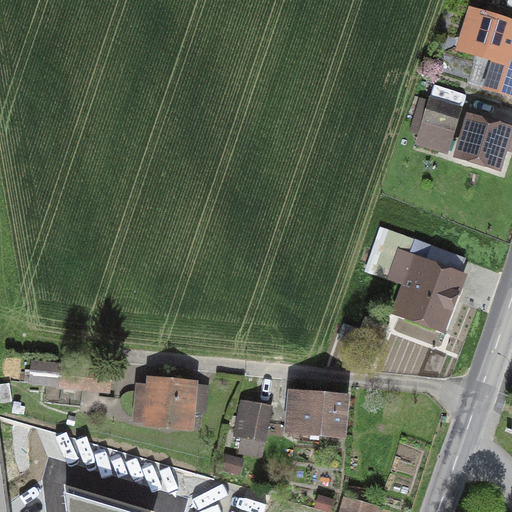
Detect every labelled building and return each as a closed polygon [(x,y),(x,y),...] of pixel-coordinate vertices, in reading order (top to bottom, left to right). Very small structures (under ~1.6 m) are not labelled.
[(511,66),(505,64),(511,42),(511,25),(472,13),(460,52),(499,64),(491,91),(511,97),(511,66)] [(423,122),(452,131),(458,111),(429,103),(423,122)] [(469,121),(458,158),(495,169),(506,132),(469,121)] [(455,278),(461,261),(380,232),(367,265),(416,283),(404,317),(439,329),(457,278),(455,278)] [(80,387),(80,390),(108,393),(110,371),(82,368),(82,371),(62,369),(60,385),(80,387)] [(138,393),(136,420),(187,425),(191,387),(151,384),(150,394),(138,393)] [(300,424),(300,433),(340,436),(343,401),(291,397),(289,423),(300,424)] [(239,453),(259,457),(268,409),(249,405),(249,408),(240,406),(234,436),(242,438),(239,453)] [(71,511),(129,511),(70,495),(71,511)] [(345,500),(341,511),(373,511),(375,509),(345,500)]
